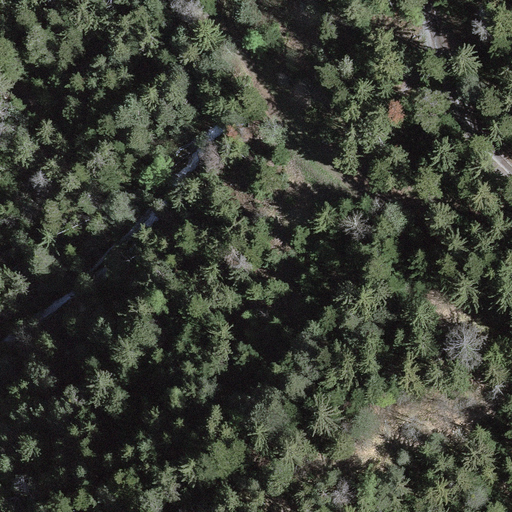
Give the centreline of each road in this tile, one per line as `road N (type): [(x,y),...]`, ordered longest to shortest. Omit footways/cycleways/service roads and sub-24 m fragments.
road 1 (track): [(511,225),(405,200),(312,149),(268,101),(231,40),(221,0)]
road 2 (unclassified): [(511,161),(458,108),(436,0)]
